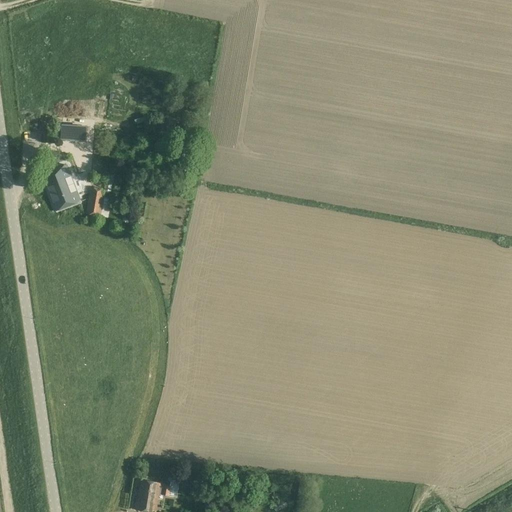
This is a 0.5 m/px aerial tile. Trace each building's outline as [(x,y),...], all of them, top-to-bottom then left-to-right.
[(61,126),(60,140),(73,141),(74,127),(61,126)] [(178,151),(176,165),(186,167),(188,153),(178,151)] [(81,203),(66,166),(40,176),(54,213),(81,203)] [(104,191),(90,188),(86,215),(101,217),(104,197),(103,197),(104,191)] [(160,485),(141,482),(137,510),(150,511),(155,511),(157,499),(162,500),(162,496),(169,497),(171,486),(164,485),(164,487),(159,486),(160,485)] [(276,511),(288,505),(284,498),(271,506),(275,511),(276,511)]
